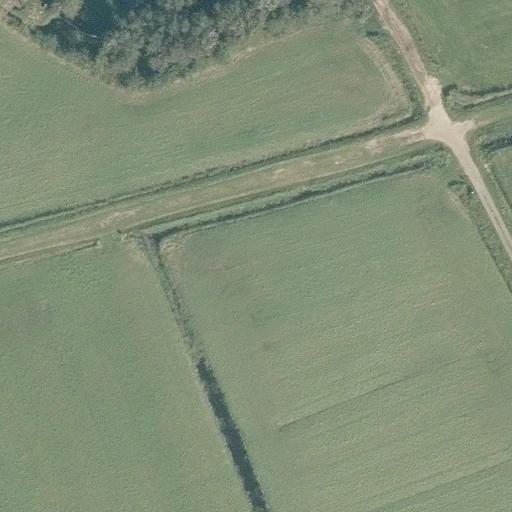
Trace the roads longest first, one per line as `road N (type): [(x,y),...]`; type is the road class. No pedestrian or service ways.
road 1 (track): [(448,130),(0,252)]
road 2 (track): [(448,130),(376,0)]
road 3 (unclassified): [(511,258),(448,130)]
